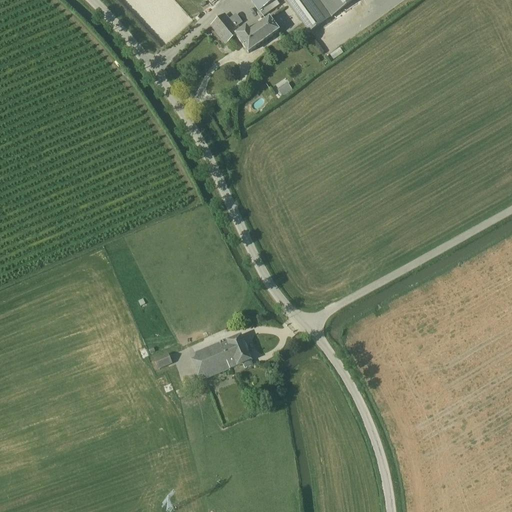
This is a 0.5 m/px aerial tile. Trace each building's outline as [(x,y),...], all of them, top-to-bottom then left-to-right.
[(357,0),(250,0),(261,14),(259,16),(262,21),(288,2),(311,34),(357,0)] [(249,32),(246,28),(241,32),(237,27),(236,29),(224,15),(211,27),(225,45),(235,37),(249,55),(278,32),(269,20),(255,30),(254,28),(249,32)] [(285,80),(274,85),(279,96),(290,91),(285,80)] [(244,370),(252,366),(241,338),(228,344),(221,347),(220,345),(195,355),(205,380),(237,367),(243,365),(244,370)] [(168,355),(154,361),(158,371),(172,365),(168,355)]
